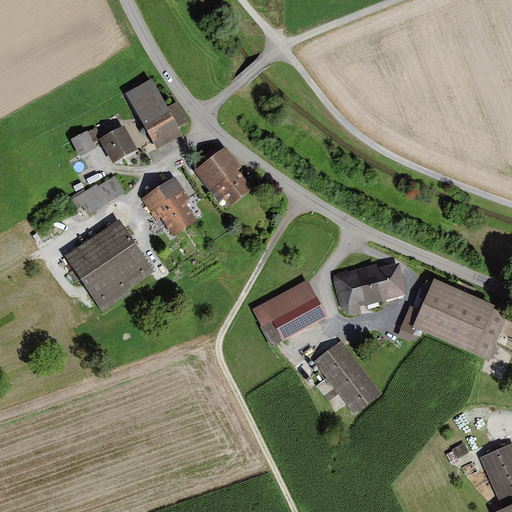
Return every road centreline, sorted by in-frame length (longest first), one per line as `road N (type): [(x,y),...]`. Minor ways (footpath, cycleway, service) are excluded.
road 1 (unclassified): [(511,292),(339,219),(206,126),(148,46),(127,0)]
road 2 (track): [(292,511),(221,369),(218,341),(297,195)]
road 3 (track): [(243,0),(353,130),(433,175),(511,205)]
road 4 (track): [(395,0),(293,40),(198,117)]
road 5 (unknown): [(357,244),(413,270),(421,277),(420,298),(311,346)]
